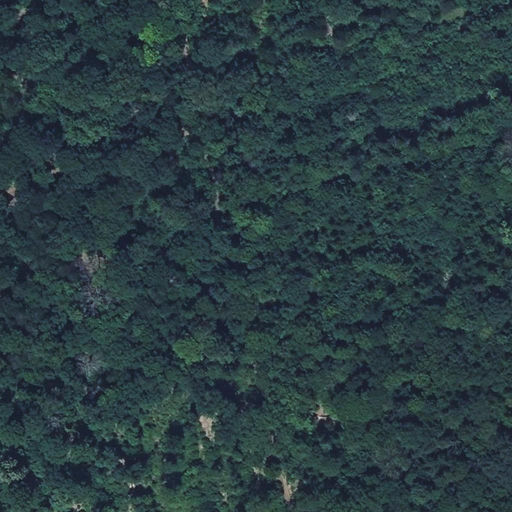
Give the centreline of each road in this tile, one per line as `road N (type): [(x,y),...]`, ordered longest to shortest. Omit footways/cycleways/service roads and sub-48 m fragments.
road 1 (track): [(294,511),(173,0)]
road 2 (track): [(162,0),(158,31),(79,162),(0,200)]
